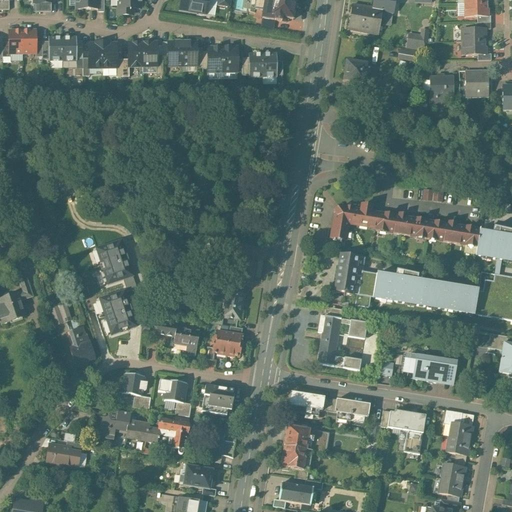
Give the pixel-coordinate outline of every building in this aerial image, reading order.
[(75,0),(76,10),(97,9),(97,0),(75,0)] [(140,0),(118,0),(118,9),(132,9),(140,9),(140,0)] [(208,0),(181,0),(179,11),(206,15),(208,0)] [(231,0),(217,0),(216,6),(230,8),(231,0)] [(256,0),(254,10),(263,11),(263,10),(265,10),(266,0),(256,0)] [(295,3),(275,0),(266,0),(265,10),(263,10),(263,11),(262,19),(281,23),(282,19),(286,20),(293,21),(293,19),(294,18),(294,17),(295,16),(295,14),(294,13),(294,12),(294,11),(294,10),(295,3)] [(394,0),(374,0),(373,9),(373,10),(388,12),(388,13),(392,13),(394,0)] [(9,2),(0,1),(0,11),(9,11),(9,2)] [(51,4),(33,4),(33,13),(51,13),(51,4)] [(486,5),(464,5),(464,18),(477,18),(488,18),(488,17),(488,10),(486,10),(486,5)] [(388,12),(373,10),(373,9),(352,6),(348,30),(369,35),(370,31),(379,32),(381,18),(387,19),(388,13),(388,12)] [(475,30),(461,30),(461,43),(484,43),(484,38),(485,38),(485,31),(485,30),(475,30)] [(22,55),(22,32),(9,32),(9,43),(9,53),(10,53),(14,53),(14,55),(22,55)] [(35,32),(22,32),(22,55),(30,55),(30,53),(35,53),(35,43),(35,32)] [(427,37),(409,35),(407,49),(426,52),(427,37)] [(62,38),(48,39),(48,43),(48,61),(48,63),(62,62),(62,38)] [(76,46),(76,38),(62,38),(62,62),(76,62),(76,46)] [(95,43),(95,45),(88,45),(88,59),(88,69),(89,69),(102,69),(102,43),(95,43)] [(116,45),(109,45),(109,43),(102,43),(102,69),(116,69),(116,61),(116,45)] [(156,43),(142,44),(142,68),(156,67),(156,57),(156,43)] [(182,43),(168,43),(168,61),(168,67),(182,67),(182,43)] [(196,43),(182,43),(182,67),(196,67),(196,49),(196,43)] [(484,48),(484,43),(461,43),(461,56),(477,56),(485,56),(485,55),(485,48),(484,48)] [(142,44),(128,44),(128,60),(128,68),(129,68),(142,68),(142,44)] [(222,49),(208,49),(208,52),(208,70),(208,73),(222,73),(222,49)] [(236,49),(222,49),(222,73),(236,73),(236,70),(236,52),(236,49)] [(262,79),(262,55),(248,55),(248,59),(248,77),(248,79),(262,79)] [(276,55),(262,55),(262,79),(276,79),(276,77),(276,63),(276,55)] [(366,65),(346,63),(344,81),(363,84),(365,74),(366,65)] [(487,71),(464,72),(464,87),(470,87),(470,96),(486,95),(486,98),(488,98),(487,71)] [(453,98),(453,77),(429,77),(429,82),(429,92),(429,98),(444,98),(453,98)] [(444,98),(429,98),(429,109),(444,109),(444,98)] [(443,194),(424,191),(422,200),(442,203),(443,194)] [(360,211),(343,209),(343,210),(341,209),(340,208),(339,208),(340,209),(335,212),(334,212),(335,214),(334,216),(333,216),(330,239),(345,242),(348,226),(376,230),(378,214),(371,213),(372,208),(361,206),(360,211)] [(455,225),(448,223),(448,226),(407,219),(407,221),(405,221),(405,216),(398,215),(398,218),(378,214),(376,230),(375,232),(378,233),(381,231),(385,232),(385,234),(416,239),(417,237),(421,238),(423,240),(428,241),(431,239),(435,240),(435,242),(466,247),(467,245),(471,246),(473,248),(476,249),(479,231),(457,227),(457,229),(455,229),(455,225)] [(511,232),(502,230),(493,228),(492,234),(495,234),(495,236),(485,234),(479,233),(476,249),(475,257),(496,261),(501,261),(511,263),(511,232)] [(125,237),(93,248),(105,285),(137,274),(125,237)] [(239,247),(218,244),(218,245),(213,244),(212,254),(216,255),(214,267),(229,269),(230,261),(240,262),(242,252),(238,252),(239,247)] [(364,259),(339,255),(337,266),(333,293),(343,295),(343,296),(352,297),(352,296),(356,272),(362,273),(364,259)] [(255,264),(248,263),(245,280),(252,281),(255,264)] [(23,270),(11,269),(10,276),(17,277),(20,285),(27,283),(25,278),(22,277),(23,270)] [(401,273),(396,271),(394,277),(398,277),(397,279),(396,279),(376,275),(372,299),(383,301),(469,315),(469,313),(474,313),(478,292),(478,291),(416,282),(418,276),(401,273)] [(362,273),(356,272),(352,296),(356,297),(354,307),(368,309),(370,299),(372,299),(376,275),(362,273)] [(493,283),(484,281),(482,293),(478,292),(474,313),(478,314),(477,317),(511,322),(511,279),(498,277),(494,276),(493,283)] [(245,280),(240,279),(239,286),(251,288),(252,281),(245,280)] [(17,294),(0,299),(0,303),(1,307),(0,307),(0,321),(1,325),(25,318),(19,301),(32,297),(28,285),(21,287),(23,293),(17,295),(17,294)] [(128,287),(98,297),(112,338),(141,328),(128,287)] [(244,292),(226,289),(221,318),(239,321),(244,292)] [(65,305),(50,310),(55,327),(71,322),(65,305)] [(172,318),(149,315),(148,322),(158,324),(158,323),(171,325),(172,318)] [(340,320),(320,317),(317,333),(321,334),(316,365),(333,368),(334,357),(340,325),(340,320)] [(366,324),(340,320),(340,325),(349,326),(347,338),(364,341),(366,324)] [(199,333),(176,329),(176,326),(171,325),(170,326),(158,324),(156,335),(174,338),(173,344),(186,347),(185,356),(195,357),(196,348),(197,345),(199,345),(200,337),(198,336),(199,333)] [(242,330),(230,328),(229,334),(241,336),(242,330)] [(87,345),(81,329),(69,333),(74,349),(70,350),(75,366),(94,360),(89,344),(87,345)] [(229,334),(217,332),(215,334),(214,337),(216,339),(215,343),(213,345),(212,349),(214,350),(214,354),(216,354),(235,357),(234,357),(237,358),(237,357),(240,356),(241,350),(239,347),(240,343),(242,342),(243,338),(241,336),(229,334)] [(507,338),(489,335),(487,349),(501,352),(503,344),(506,344),(507,338)] [(511,345),(506,344),(503,344),(501,352),(498,374),(511,376),(511,345)] [(212,349),(207,348),(205,360),(212,362),(214,354),(214,350),(212,349)] [(415,356),(407,355),(405,369),(413,371),(415,356)] [(439,360),(416,356),(413,371),(412,380),(436,384),(437,378),(439,360)] [(360,362),(334,357),(333,368),(359,372),(360,362)] [(447,361),(439,360),(437,378),(453,381),(456,366),(446,365),(447,361)] [(392,365),(380,363),(378,375),(391,377),(392,365)] [(144,378),(125,375),(121,395),(134,397),(141,398),(141,397),(142,391),(145,392),(146,384),(143,384),(144,378)] [(186,385),(167,382),(164,402),(176,404),(183,405),(183,404),(186,385)] [(233,391),(205,387),(203,397),(204,397),(203,399),(201,413),(226,417),(227,411),(231,412),(232,401),(233,391)] [(324,398),(290,393),(288,407),(291,407),(290,413),(291,414),(291,413),(317,417),(318,417),(319,411),(322,412),(324,399),(324,398)] [(151,399),(141,397),(141,398),(134,397),(132,409),(148,412),(151,399)] [(336,401),(324,399),(322,412),(334,414),(336,401)] [(369,406),(336,400),(336,401),(334,414),(337,414),(336,420),(337,420),(363,424),(363,425),(364,425),(365,419),(367,419),(369,406)] [(98,403),(80,401),(70,411),(88,414),(98,403)] [(183,405),(176,404),(175,410),(174,416),(189,418),(191,405),(183,404),(183,405)] [(390,413),(382,412),(381,424),(380,428),(387,430),(390,413)] [(426,417),(394,412),(391,430),(406,433),(403,453),(419,456),(426,417)] [(462,414),(447,412),(445,423),(451,424),(471,428),(473,417),(462,415),(462,414)] [(109,417),(104,418),(99,418),(97,427),(99,427),(97,435),(105,436),(105,440),(114,442),(116,429),(127,431),(128,427),(129,423),(130,415),(118,413),(116,424),(111,423),(109,417)] [(188,424),(161,420),(159,432),(149,430),(148,434),(146,433),(145,442),(157,444),(157,443),(173,446),(172,449),(179,450),(184,450),(188,424)] [(129,423),(128,427),(127,431),(126,440),(145,442),(146,433),(148,434),(149,430),(149,426),(129,423)] [(381,424),(373,423),(371,435),(379,436),(380,428),(381,424)] [(471,428),(451,424),(448,439),(469,443),(472,428),(471,428)] [(309,431),(286,427),(283,447),(304,451),(305,442),(307,442),(307,441),(309,431)] [(326,451),(330,434),(318,432),(315,448),(326,451)] [(469,443),(448,439),(446,453),(454,455),(466,457),(467,457),(469,443)] [(219,446),(222,451),(220,452),(223,457),(232,451),(226,441),(219,446)] [(84,446),(67,443),(66,449),(71,449),(70,452),(80,454),(83,454),(84,446)] [(66,449),(49,446),(46,464),(68,467),(70,452),(71,449),(66,449)] [(304,451),(283,447),(280,464),(282,467),(289,468),(306,471),(308,460),(302,459),(304,451)] [(80,454),(70,452),(68,467),(77,469),(80,454)] [(466,457),(454,455),(453,461),(465,463),(466,457)] [(221,457),(211,456),(210,463),(220,464),(221,457)] [(452,467),(445,466),(442,480),(462,484),(465,469),(452,467)] [(212,472),(186,468),(185,478),(179,477),(178,484),(183,485),(183,487),(202,490),(201,496),(203,496),(214,498),(215,491),(209,490),(209,489),(211,489),(212,482),(210,481),(212,472)] [(306,471),(289,468),(288,472),(294,473),(293,479),(305,481),(306,471)] [(462,484),(442,480),(439,494),(448,496),(459,498),(460,498),(462,484)] [(303,485),(282,482),(279,502),(286,503),(300,505),(303,485)] [(201,496),(178,492),(177,498),(202,503),(203,496),(201,496)] [(459,498),(448,496),(446,502),(458,504),(459,498)] [(177,498),(168,497),(165,511),(205,511),(207,503),(202,503),(177,498)] [(446,502),(441,501),(440,508),(458,511),(459,505),(446,502)] [(30,505),(17,503),(15,511),(38,511),(40,507),(30,505)] [(300,505),(286,503),(285,510),(296,511),(302,511),(303,505),(300,505)]
